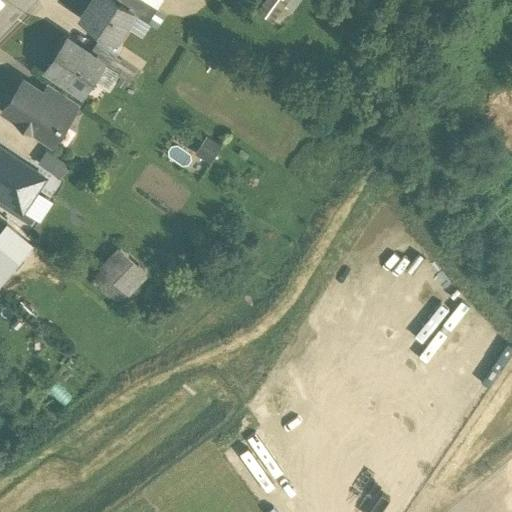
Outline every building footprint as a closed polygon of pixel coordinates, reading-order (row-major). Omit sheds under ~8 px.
[(115,0),(93,0),(81,19),(116,42),(134,15),(135,13),(115,0)] [(115,0),(135,13),(134,15),(147,23),(156,10),(140,0),(115,0)] [(264,0),(259,8),(275,21),(284,7),(293,13),(302,0),(264,0)] [(89,54),(67,39),(47,69),(82,92),(101,63),(102,62),(89,54)] [(121,59),(97,43),(89,54),(102,62),(101,63),(113,71),(121,59)] [(43,95),(25,83),(16,97),(15,96),(5,110),(52,141),(70,115),(71,116),(72,115),(43,95)] [(79,104),(50,84),(43,95),(72,115),(79,104)] [(208,135),(196,151),(211,161),(222,144),(208,135)] [(0,197),(22,212),(37,191),(43,182),(31,173),(0,150),(0,197)] [(72,169),(45,151),(31,173),(43,182),(37,191),(50,200),(72,169)] [(7,222),(0,231),(0,284),(34,245),(7,222)] [(145,276),(121,251),(103,269),(126,294),(145,276)]
